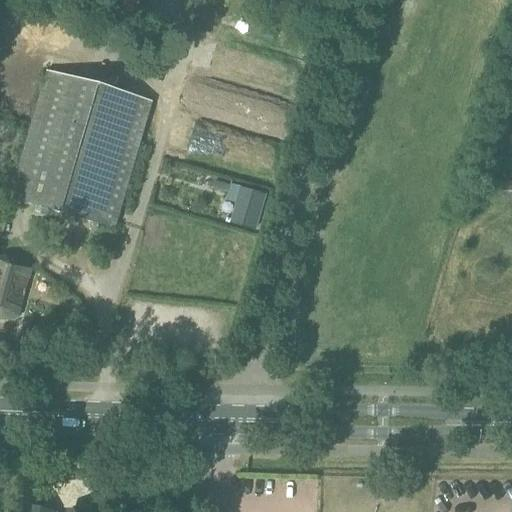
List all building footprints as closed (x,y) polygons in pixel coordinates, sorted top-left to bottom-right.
[(49,73),(11,200),(110,229),(147,102),(49,73)] [(498,145),(508,148),(511,135),(511,131),(503,129),(498,145)] [(227,194),(228,192),(230,186),(215,181),(212,190),(227,194)] [(511,183),(498,183),(498,198),(498,201),(507,201),(511,201),(511,183)] [(237,205),(231,223),(255,230),(265,197),(241,190),(237,205)] [(0,318),(3,320),(16,318),(30,271),(20,262),(4,257),(0,258),(0,318)] [(87,359),(89,346),(74,344),(72,356),(87,359)]
